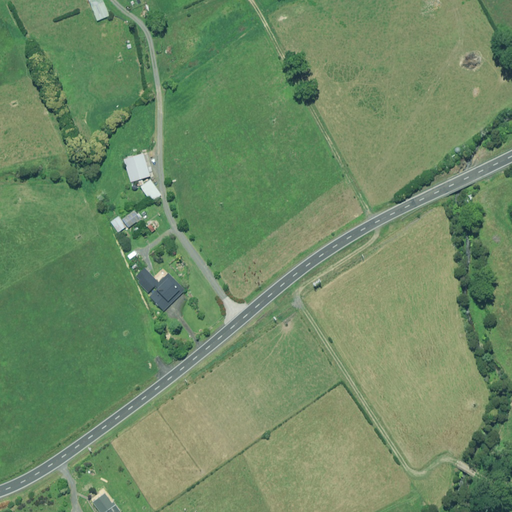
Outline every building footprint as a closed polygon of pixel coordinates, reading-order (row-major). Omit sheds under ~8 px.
[(110,16),(103,0),(89,0),(97,21),(110,16)] [(150,176),(144,154),(125,160),(131,182),(150,176)] [(161,195),(151,180),(141,188),(151,202),(161,195)] [(141,219),(135,210),(122,219),(129,228),(141,219)] [(126,228),(119,217),(111,222),(118,233),(126,228)] [(155,230),(150,222),(147,225),(152,232),(155,230)] [(153,276),(145,268),(134,278),(148,293),(147,294),(164,311),(185,291),(162,267),(153,276)] [(113,503),(105,493),(93,503),(100,511),(118,511),(121,511),(114,502),(113,503)]
